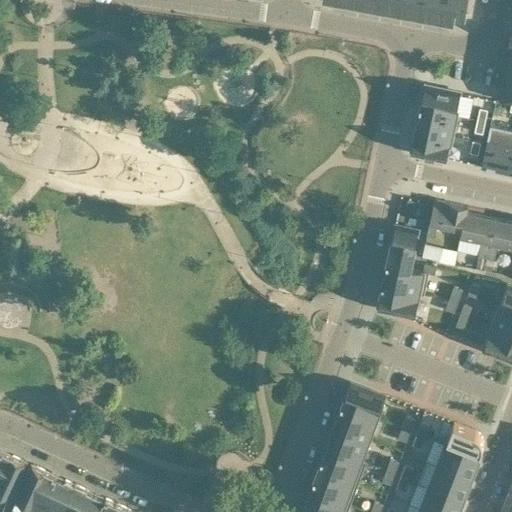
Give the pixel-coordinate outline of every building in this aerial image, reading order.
[(399,10),(401,0),(378,0),(377,6),(399,10)] [(420,15),(422,0),(401,0),(399,10),(409,12),(409,13),(420,15)] [(441,18),(444,0),(422,0),(420,15),(430,17),(431,16),(441,18)] [(444,0),(441,18),(453,20),(453,18),(464,20),(467,0),(444,0)] [(511,73),(506,72),(504,85),(502,85),(500,93),(502,93),(502,98),(511,99),(511,73)] [(422,97),(420,107),(422,107),(455,114),(460,92),(450,90),(425,84),(422,97)] [(418,117),(416,127),(451,135),(455,114),(422,107),(420,117),(418,117)] [(480,107),(477,119),(485,120),(488,108),(480,107)] [(477,119),(475,130),(483,132),(485,120),(477,119)] [(511,128),(490,124),(482,165),(486,166),(486,167),(495,168),(509,171),(511,157),(511,128)] [(414,138),(411,150),(446,157),(451,135),(416,127),(416,128),(414,138)] [(473,139),(470,152),(478,153),(481,141),(473,139)] [(460,228),(465,204),(434,198),(427,234),(435,236),(438,224),(460,228)] [(460,228),(458,237),(460,237),(481,242),(479,255),(487,257),(495,216),(467,210),(468,205),(465,204),(460,228)] [(511,219),(495,216),(487,257),(495,258),(497,245),(511,248),(511,219)] [(387,263),(388,264),(389,262),(410,267),(410,266),(418,229),(395,224),(387,263)] [(443,246),(441,259),(453,262),(456,249),(443,246)] [(423,269),(410,266),(410,267),(389,262),(388,264),(386,273),(385,273),(382,283),(420,291),(419,292),(424,293),(429,272),(429,270),(423,269)] [(435,273),(437,264),(425,262),(423,269),(429,270),(429,272),(435,273)] [(468,293),(477,296),(481,285),(472,282),(468,293)] [(415,313),(419,292),(420,291),(382,283),(378,305),(415,313)] [(511,285),(506,284),(498,305),(511,309),(511,285)] [(463,288),(454,285),(450,296),(459,300),(463,288)] [(454,311),(459,300),(450,296),(445,307),(454,311)] [(473,305),(464,302),(460,313),(469,316),(473,305)] [(511,309),(498,305),(491,325),(511,333),(511,309)] [(465,328),(469,316),(460,313),(456,324),(465,328)] [(511,333),(491,325),(482,346),(511,357),(511,333)] [(341,404),(343,405),(343,404),(377,417),(385,394),(350,381),(341,404)] [(369,438),(377,417),(343,404),(343,405),(339,414),(338,414),(334,425),(369,438)] [(406,414),(402,426),(411,429),(415,418),(406,414)] [(421,420),(416,432),(425,435),(430,424),(421,420)] [(454,420),(445,443),(479,456),(482,446),(483,444),(483,441),(483,438),(482,436),(481,433),(479,431),(477,430),(475,428),(454,420)] [(362,458),(369,438),(334,425),(329,436),(331,436),(327,447),(361,460),(362,458)] [(407,440),(411,429),(402,426),(398,437),(407,440)] [(421,446),(425,435),(416,432),(412,443),(421,446)] [(471,477),(479,456),(445,443),(437,464),(471,477)] [(366,460),(362,458),(361,460),(327,447),(324,457),(322,456),(318,468),(358,483),(366,460)] [(26,459),(13,453),(1,448),(0,450),(0,489),(10,494),(26,459)] [(390,457),(386,469),(395,472),(399,461),(390,457)] [(40,508),(55,475),(55,473),(46,468),(33,463),(17,497),(40,508)] [(405,463),(401,474),(410,478),(414,467),(405,463)] [(471,477),(437,464),(429,485),(462,498),(471,477)] [(350,504),(358,483),(318,468),(314,479),(315,479),(312,490),(350,504)] [(391,483),(395,472),(386,469),(382,480),(391,483)] [(49,511),(61,511),(76,482),(65,478),(65,479),(56,475),(56,473),(55,473),(55,475),(40,508),(49,511)] [(405,489),(410,478),(401,474),(396,486),(405,489)] [(86,511),(95,493),(85,489),(86,487),(76,482),(61,511),(86,511)] [(434,511),(457,511),(462,498),(429,485),(421,507),(434,511)] [(511,486),(503,506),(511,508),(511,486)] [(347,511),(350,504),(312,490),(308,500),(306,499),(302,510),(306,511),(347,511)] [(111,511),(117,501),(106,496),(105,498),(95,493),(86,511),(111,511)] [(375,500),(370,511),(372,511),(380,511),(384,503),(375,500)] [(136,511),(127,508),(127,506),(117,501),(111,511),(136,511)]
